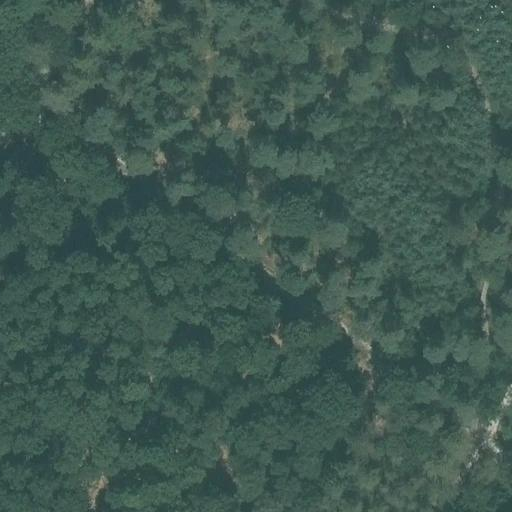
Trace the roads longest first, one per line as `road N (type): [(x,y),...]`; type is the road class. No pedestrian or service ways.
road 1 (track): [(511,470),(19,106)]
road 2 (unknown): [(467,437),(476,232),(469,120),(452,72),(381,0)]
